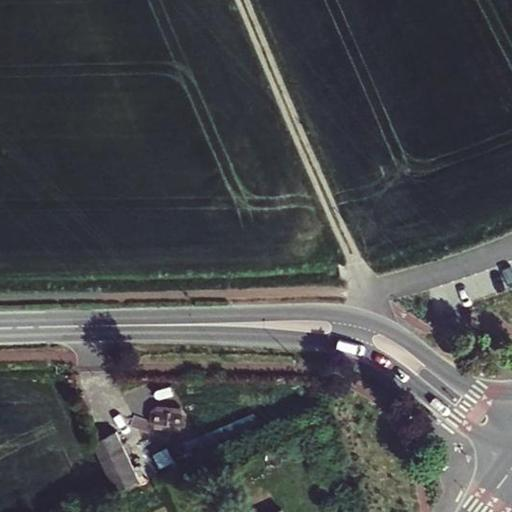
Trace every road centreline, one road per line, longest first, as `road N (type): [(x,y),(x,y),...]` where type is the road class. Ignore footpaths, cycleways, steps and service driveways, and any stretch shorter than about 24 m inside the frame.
road 1 (secondary): [(511,420),(400,335),(362,316),(297,312),(176,325)]
road 2 (secondary): [(176,325),(367,352),(505,458)]
road 3 (track): [(241,0),(366,296)]
road 4 (secondary): [(0,328),(176,325)]
